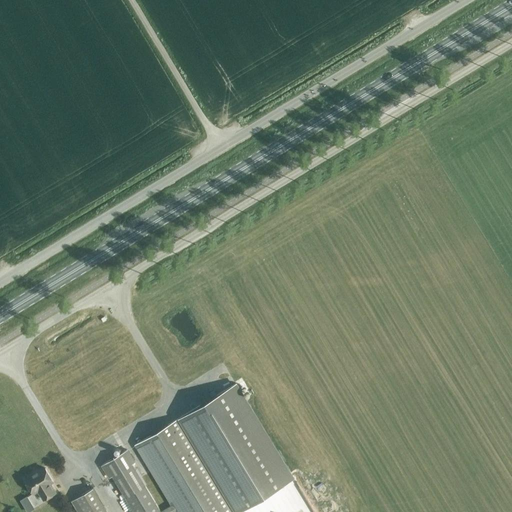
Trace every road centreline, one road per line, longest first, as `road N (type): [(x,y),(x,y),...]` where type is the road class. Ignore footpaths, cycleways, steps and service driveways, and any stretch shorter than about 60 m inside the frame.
road 1 (unclassified): [(0,353),(511,43)]
road 2 (primary): [(0,315),(511,5)]
road 3 (unclassified): [(0,281),(464,0)]
